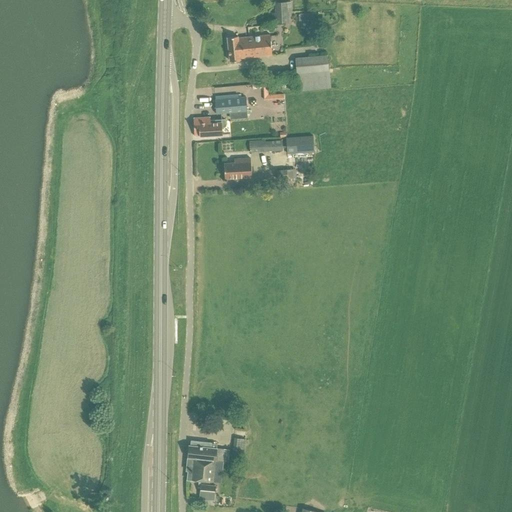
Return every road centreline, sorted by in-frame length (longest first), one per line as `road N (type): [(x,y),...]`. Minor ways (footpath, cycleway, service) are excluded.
road 1 (unclassified): [(182,511),(197,35),(192,24),(165,22)]
road 2 (primary): [(158,511),(165,22)]
